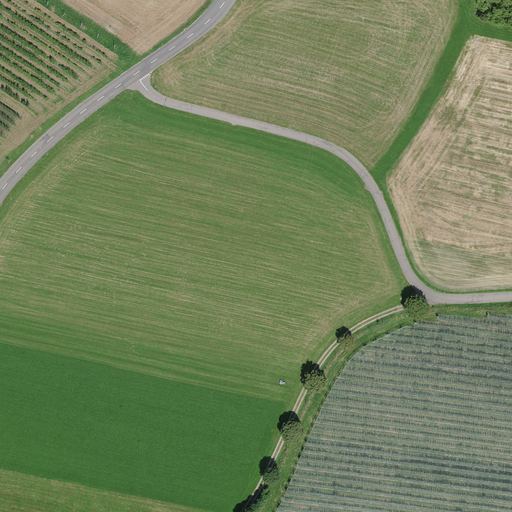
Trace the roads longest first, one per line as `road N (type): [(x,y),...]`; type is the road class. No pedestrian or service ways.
road 1 (unclassified): [(511,297),(429,295),(411,277),(354,162),(323,143),(159,99),(135,74)]
road 2 (track): [(242,511),(340,340),(446,299)]
road 3 (tertiary): [(0,193),(42,146),(135,74)]
